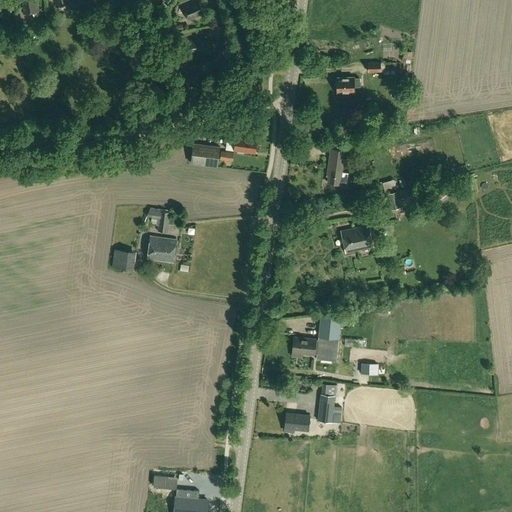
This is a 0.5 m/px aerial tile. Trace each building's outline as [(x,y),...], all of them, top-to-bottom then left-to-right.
[(38,11),(36,0),(21,0),(24,14),(38,11)] [(203,14),(201,8),(200,9),(197,1),(183,7),(188,20),(203,14)] [(179,5),(174,9),(179,14),(183,10),(179,5)] [(207,53),(207,46),(206,46),(205,38),(190,39),(191,53),(207,53)] [(368,72),(380,72),(380,62),(368,62),(368,72)] [(197,88),(199,82),(198,81),(201,74),(187,69),(182,82),(197,88)] [(350,92),(355,92),(355,87),(361,87),(361,79),(355,79),(355,78),(338,78),(338,93),(343,93),(343,97),(349,97),(350,92)] [(403,138),(402,129),(360,135),(361,144),(403,138)] [(255,154),(258,139),(238,135),(238,133),(230,131),(227,148),(255,154)] [(218,167),(220,146),(194,143),(192,163),(218,167)] [(344,152),(332,150),(328,172),(330,173),(328,183),(339,185),(344,152)] [(223,151),(221,159),(233,161),(235,153),(223,151)] [(381,192),(396,189),(394,180),(379,183),(381,192)] [(385,193),(389,210),(390,210),(391,214),(403,211),(402,207),(417,204),(416,200),(418,199),(414,186),(385,193)] [(449,198),(445,192),(439,196),(443,202),(449,198)] [(422,218),(435,210),(434,209),(441,204),(437,198),(429,203),(430,204),(418,212),(418,213),(416,214),(419,219),(422,217),(422,218)] [(159,231),(167,233),(171,210),(150,207),(147,216),(151,217),(157,218),(156,226),(158,226),(158,230),(159,231)] [(342,231),(347,252),(374,247),(370,225),(342,231)] [(174,263),(178,240),(151,235),(147,259),(174,263)] [(137,247),(117,248),(118,266),(138,265),(137,247)] [(375,315),(388,315),(388,307),(382,306),(382,305),(375,305),(375,315)] [(337,362),(342,315),(321,313),(318,335),(316,360),(337,362)] [(316,339),(295,337),(293,357),(303,358),(304,354),(315,355),(316,339)] [(350,337),(349,360),(380,360),(380,354),(367,354),(367,338),(350,337)] [(378,364),(362,363),(361,373),(378,374),(378,364)] [(337,388),(323,386),(318,420),(340,423),(342,407),(335,406),(337,388)] [(288,413),(285,428),(309,431),(311,416),(288,413)] [(154,474),(153,485),(167,486),(168,475),(154,474)] [(188,511),(207,511),(208,500),(198,499),(199,490),(177,488),(175,505),(189,506),(188,511)]
